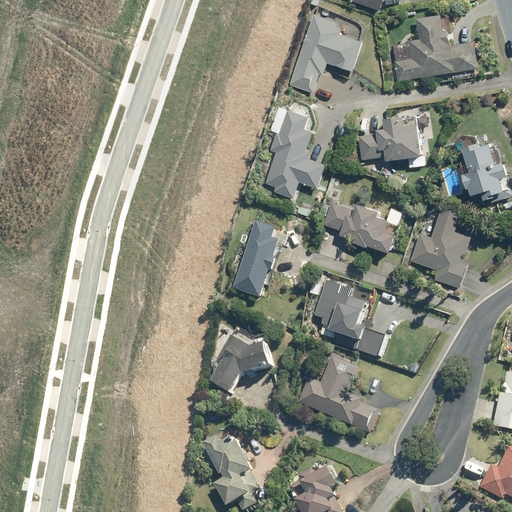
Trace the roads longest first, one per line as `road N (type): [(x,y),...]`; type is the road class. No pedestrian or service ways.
road 1 (unknown): [(175,0),(95,245),(46,511)]
road 2 (residential): [(473,333),(476,363),(452,457),(429,473),(411,466)]
road 3 (residential): [(411,466),(405,442),(473,333)]
